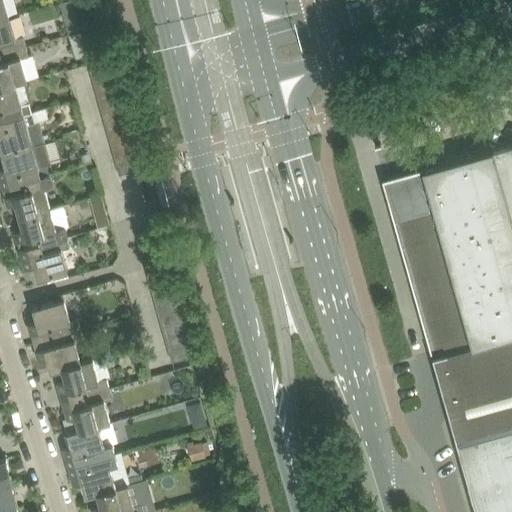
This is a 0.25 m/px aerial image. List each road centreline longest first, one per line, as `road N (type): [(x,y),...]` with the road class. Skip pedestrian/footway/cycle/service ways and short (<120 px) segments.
road 1 (secondary): [(184,75),(304,511)]
road 2 (secondary): [(371,439),(265,86)]
road 3 (residential): [(58,511),(0,325)]
road 4 (unclassified): [(375,51),(434,80),(511,57)]
road 5 (secondary): [(393,0),(254,39)]
road 6 (secondary): [(375,51),(511,10)]
